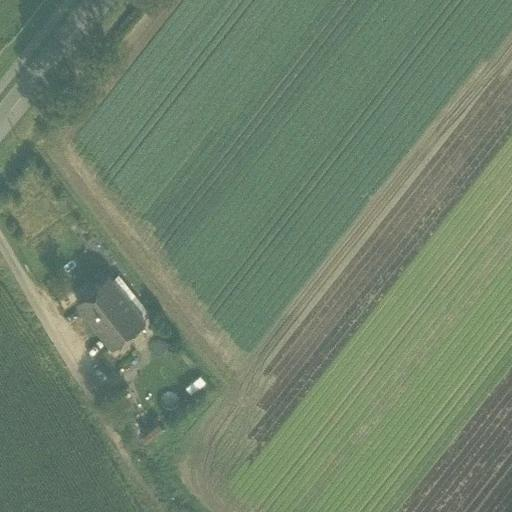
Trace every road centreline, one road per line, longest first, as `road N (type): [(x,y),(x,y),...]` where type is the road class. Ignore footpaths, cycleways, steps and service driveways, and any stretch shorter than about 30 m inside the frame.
road 1 (track): [(172,511),(132,465),(0,244)]
road 2 (tertiary): [(0,128),(103,0)]
